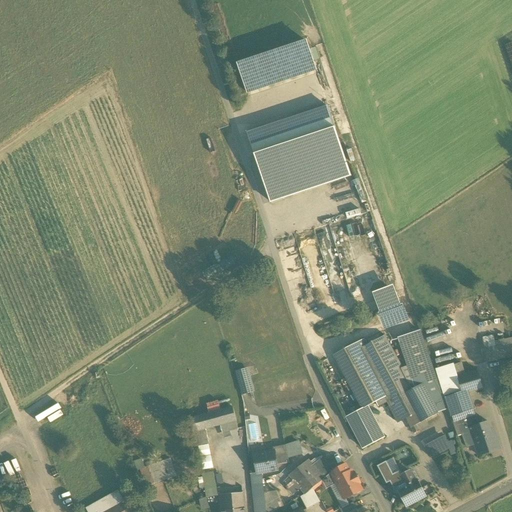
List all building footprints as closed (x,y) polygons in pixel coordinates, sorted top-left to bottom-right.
[(247,93),(316,70),(306,42),(238,64),(247,93)] [(248,133),(255,155),(335,128),(328,107),(248,133)] [(255,155),(271,202),(351,175),(335,128),(255,155)] [(373,293),(376,300),(396,292),(393,286),(373,293)] [(376,300),(380,312),(400,305),(396,292),(376,300)] [(400,305),(380,312),(378,313),(384,330),(409,321),(403,304),(400,305)] [(414,381),(410,382),(413,389),(422,385),(437,412),(446,409),(420,331),(399,338),(408,365),(414,381)] [(493,335),(481,338),(486,362),(511,356),(511,337),(494,341),(493,335)] [(385,336),(367,345),(358,350),(387,403),(404,393),(404,394),(413,389),(410,382),(402,367),(388,342),(385,336)] [(334,356),(363,409),(367,406),(376,402),(378,407),(387,403),(358,350),(367,345),(364,340),(334,356)] [(461,363),(453,366),(462,392),(469,390),(470,393),(484,389),(478,371),(465,375),(461,363)] [(408,365),(402,367),(410,382),(414,381),(408,365)] [(445,398),(462,392),(453,366),(436,371),(445,398)] [(235,372),(242,396),(254,392),(247,369),(235,372)] [(413,389),(404,394),(414,414),(406,419),(409,425),(411,428),(412,431),(417,428),(416,425),(437,414),(437,412),(422,385),(413,389)] [(445,398),(451,417),(475,410),(469,393),(470,393),(469,390),(462,392),(445,398)] [(398,423),(406,419),(414,414),(404,394),(404,393),(387,403),(398,423)] [(346,417),(356,436),(377,425),(367,406),(363,409),(346,417)] [(190,419),(196,444),(206,441),(203,430),(221,426),(223,433),(238,429),(233,408),(190,419)] [(451,417),(458,436),(462,435),(470,432),(469,429),(480,425),(475,410),(451,417)] [(478,455),(478,456),(500,449),(496,435),(492,436),(490,430),(488,422),(480,425),(469,429),(470,432),(472,437),(473,437),(475,445),(479,455),(478,455)] [(384,438),(377,425),(356,436),(363,449),(384,438)] [(470,432),(462,435),(467,448),(475,445),(473,437),(472,437),(470,432)] [(447,443),(445,436),(425,446),(432,458),(449,449),(447,443)] [(447,443),(449,449),(451,455),(456,453),(453,441),(447,443)] [(286,446),(288,458),(301,454),(298,442),(286,446)] [(212,468),(210,444),(202,444),(203,468),(212,468)] [(274,452),(276,465),(288,463),(285,446),(273,448),(273,452),(274,452)] [(252,474),(253,474),(261,473),(277,470),(276,465),(274,452),(273,452),(249,456),(252,474)] [(148,465),(153,483),(176,476),(171,458),(148,465)] [(323,458),(313,466),(324,480),(333,472),(323,459),(323,458)] [(393,475),(400,471),(393,458),(386,462),(393,475)] [(334,471),(323,459),(333,472),(334,471)] [(289,476),(294,481),(300,489),(305,495),(313,489),(322,481),(324,480),(313,466),(308,460),(289,476)] [(397,492),(397,491),(407,486),(401,475),(402,474),(400,471),(393,475),(386,462),(377,466),(386,484),(390,482),(394,490),(396,489),(397,492)] [(336,469),(340,477),(349,472),(345,464),(336,469)] [(322,481),(326,489),(330,487),(337,483),(335,480),(340,477),(336,469),(334,471),(333,472),(324,480),(322,481)] [(351,471),(349,472),(340,477),(335,480),(337,483),(345,499),(346,499),(362,490),(358,484),(359,481),(356,476),(353,475),(351,471)] [(409,471),(402,474),(401,475),(407,486),(397,491),(397,492),(406,507),(426,496),(418,480),(415,482),(409,471)] [(206,497),(206,498),(207,498),(218,496),(216,485),(214,476),(213,472),(202,474),(206,497)] [(251,481),(252,488),(263,487),(262,479),(261,473),(253,474),(252,474),(250,474),(251,481)] [(222,474),(214,476),(216,485),(223,484),(222,474)] [(293,494),(300,489),(294,481),(287,486),(293,494)] [(349,505),(346,499),(345,499),(337,483),(330,487),(342,509),(342,508),(349,505)] [(265,511),(264,493),(263,487),(252,488),(254,511),(265,511)] [(299,498),(307,510),(320,503),(313,489),(305,495),(299,498)] [(86,509),(87,511),(105,511),(124,502),(118,491),(86,509)] [(277,491),(264,493),(265,511),(273,511),(284,506),(277,491)] [(221,495),(222,507),(245,506),(244,493),(221,495)] [(206,497),(199,500),(202,510),(210,508),(207,498),(206,498),(206,497)] [(129,511),(124,502),(105,511),(129,511)] [(342,508),(344,511),(350,511),(356,509),(352,503),(349,505),(342,508)]
